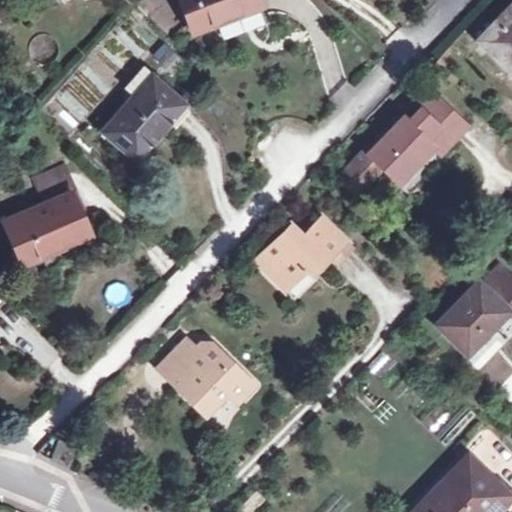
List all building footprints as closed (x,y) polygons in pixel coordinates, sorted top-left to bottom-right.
[(258,6),(255,0),(179,0),(192,32),(258,6)] [(510,71),(511,69),(511,3),(477,39),(510,71)] [(160,117),(177,98),(143,67),(125,87),(133,94),(101,130),(133,159),(165,123),(160,117)] [(87,118),(70,91),(48,105),(65,132),(87,118)] [(431,94),(417,109),(450,140),(463,125),(431,94)] [(183,103),(177,98),(160,117),(165,123),(183,103)] [(450,140),(417,109),(407,121),(402,115),(366,153),(362,149),(339,175),(356,191),(379,165),(396,180),(431,145),(439,152),(450,140)] [(33,180),(43,204),(71,191),(74,190),(63,166),(33,180)] [(96,251),(71,191),(43,204),(3,221),(28,281),(96,251)] [(323,260),(343,239),(320,217),(301,237),(288,224),(253,261),(281,290),(304,267),(315,256),(322,263),(323,260)] [(352,248),(343,239),(323,260),(332,269),(352,248)] [(315,256),(304,267),(311,274),(322,263),(315,256)] [(477,281),(436,324),(465,351),(505,309),(511,315),(511,278),(499,266),(481,285),(477,281)] [(226,392),(235,401),(252,385),(225,359),(223,361),(217,354),(219,352),(205,338),(194,349),(185,340),(157,369),(204,415),(226,392)] [(225,359),(219,352),(217,354),(223,361),(225,359)] [(76,446),(58,439),(50,458),(68,466),(76,446)] [(487,511),(505,493),(464,453),(408,511),(487,511)] [(497,511),(511,499),(505,493),(487,511),(497,511)]
